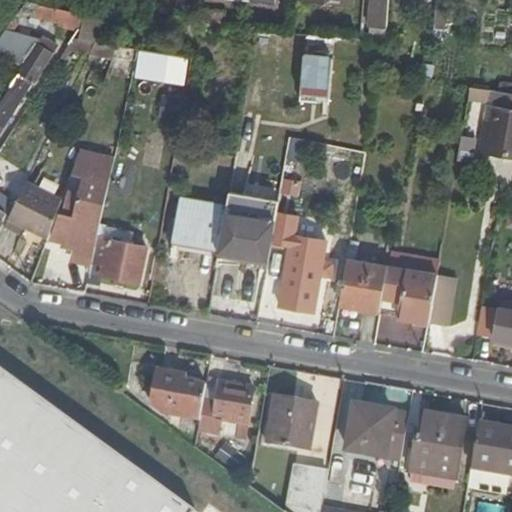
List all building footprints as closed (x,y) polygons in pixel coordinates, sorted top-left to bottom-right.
[(152,20),(153,0),(105,0),(105,16),(119,17),(120,0),(130,0),(129,19),(152,20)] [(200,13),(201,0),(190,0),(189,13),(200,13)] [(37,4),(27,1),(18,14),(34,17),(37,4)] [(47,6),(37,4),(34,17),(65,24),(67,25),(65,42),(70,45),(75,38),(82,28),(84,14),(47,6)] [(203,10),(201,24),(226,26),(227,12),(203,10)] [(200,13),(189,13),(188,24),(199,25),(200,13)] [(7,29),(0,38),(0,43),(30,56),(37,45),(37,44),(7,29)] [(75,38),(70,45),(62,59),(66,60),(71,51),(90,55),(96,43),(83,40),(75,38)] [(39,42),(37,45),(30,56),(7,92),(10,94),(21,102),(55,50),(54,47),(39,42)] [(118,47),(96,43),(90,55),(114,60),(118,47)] [(118,47),(114,60),(137,64),(139,51),(118,47)] [(439,77),(454,80),(461,52),(446,48),(439,77)] [(307,96),(335,97),(337,54),(309,53),(307,96)] [(471,87),(468,99),(487,101),(489,91),(471,87)] [(511,155),(511,93),(498,92),(488,152),(511,155)] [(15,111),(21,102),(10,94),(3,103),(15,111)] [(288,157),(305,160),(308,143),(291,140),(288,157)] [(64,195),(27,181),(9,218),(49,234),(57,214),(60,206),(64,195)] [(227,209),(228,205),(181,198),(174,239),(221,247),(227,209)] [(94,219),(60,206),(57,214),(92,227),(94,219)] [(57,214),(49,234),(48,237),(93,255),(97,237),(100,225),(103,211),(98,209),(94,219),(92,227),(57,214)] [(221,247),(219,255),(256,262),(257,256),(270,258),(273,242),(277,218),(227,209),(221,247)] [(300,214),(278,211),(277,218),(273,242),(293,245),(282,306),(314,312),(325,250),(326,249),(328,239),(296,234),(300,214)] [(100,225),(97,237),(131,245),(134,232),(100,225)] [(93,255),(87,282),(100,285),(102,276),(117,279),(117,284),(125,285),(125,281),(139,284),(146,248),(131,245),(97,237),(93,255)] [(340,304),(381,311),(389,267),(389,266),(347,260),(340,304)] [(213,307),(230,309),(236,266),(219,264),(213,307)] [(398,318),(429,323),(437,276),(407,270),(389,267),(381,311),(380,315),(398,318)] [(437,276),(429,323),(450,327),(458,280),(437,276)] [(495,341),(497,310),(483,307),(478,337),(482,337),(495,341)] [(511,312),(497,310),(495,341),(503,342),(511,343),(511,312)] [(200,385),(181,383),(182,376),(159,372),(156,387),(184,386),(195,386),(200,385)] [(214,398),(217,382),(208,381),(204,382),(201,396),(214,398)] [(201,396),(194,429),(215,433),(217,421),(232,423),(231,436),(240,437),(247,388),(217,382),(214,398),(201,396)] [(184,386),(150,391),(147,405),(158,412),(194,420),(200,387),(195,386),(184,386)] [(305,447),(313,403),(271,396),(263,440),(305,447)] [(345,449),(399,458),(407,415),(351,405),(345,449)] [(454,477),(464,418),(421,411),(411,469),(454,477)] [(511,426),(476,420),(468,465),(505,472),(511,473),(511,426)] [(468,465),(465,483),(502,490),(505,472),(468,465)] [(296,469),(288,511),(318,511),(319,510),(325,474),(296,469)]
